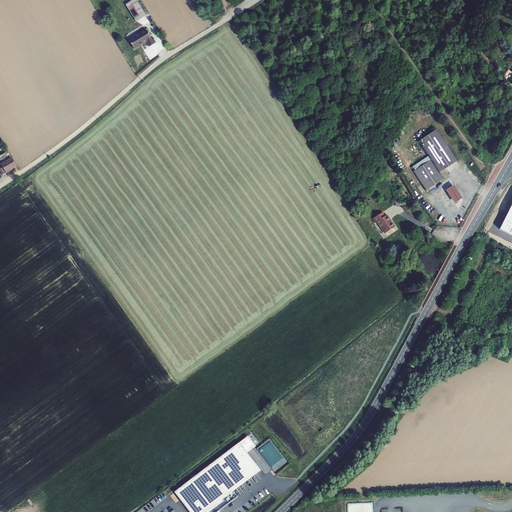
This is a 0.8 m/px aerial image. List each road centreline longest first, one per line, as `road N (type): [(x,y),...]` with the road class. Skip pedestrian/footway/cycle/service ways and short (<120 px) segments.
road 1 (tertiary): [(510,162),(367,419),(280,511)]
road 2 (unclassified): [(229,18),(157,62),(0,187)]
